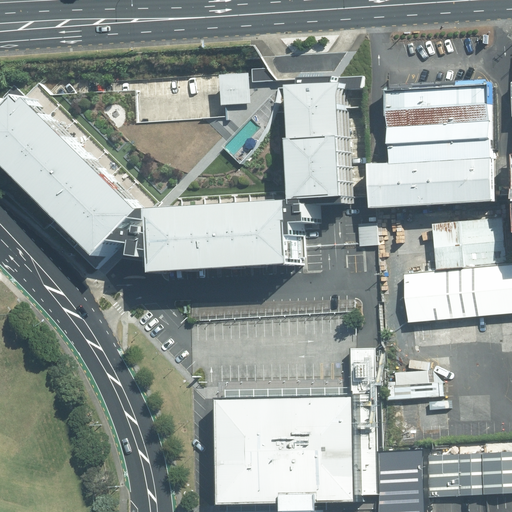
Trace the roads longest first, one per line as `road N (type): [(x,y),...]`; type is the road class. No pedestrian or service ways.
road 1 (secondary): [(0,28),(463,0)]
road 2 (primary): [(152,511),(116,386),(70,312),(0,232)]
